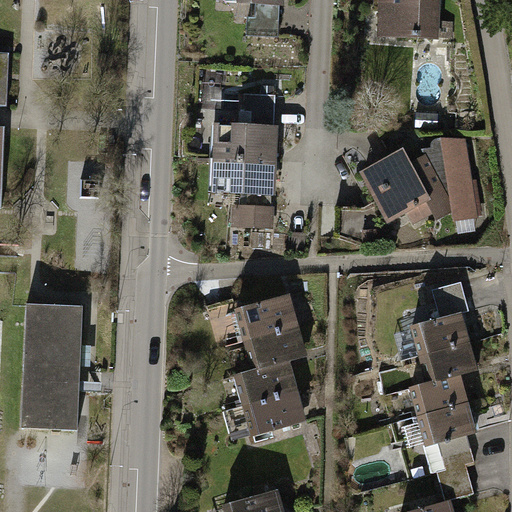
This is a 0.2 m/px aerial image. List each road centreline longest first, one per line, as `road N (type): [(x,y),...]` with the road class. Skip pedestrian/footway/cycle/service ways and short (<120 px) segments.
road 1 (tertiary): [(164,0),(142,511)]
road 2 (residential): [(313,204),(321,0)]
road 3 (residential): [(511,165),(485,0)]
